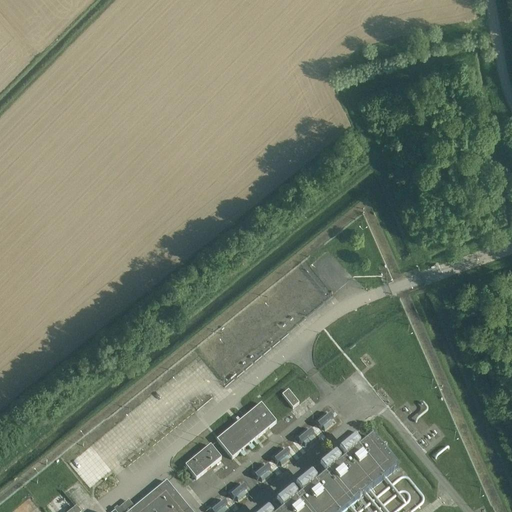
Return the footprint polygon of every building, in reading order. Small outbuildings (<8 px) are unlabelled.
[(282,396),(292,409),(298,404),(288,391),(282,396)] [(276,424),(260,405),(216,441),(231,460),(276,424)] [(314,418),(323,430),(335,419),(326,408),(314,418)] [(294,436),(303,447),(316,437),(307,425),(294,436)] [(344,511),(397,469),(372,438),(281,511),(344,511)] [(273,454),(282,465),(295,455),(285,444),(273,454)] [(221,460),(210,446),(185,467),(195,480),(221,460)] [(252,471),(261,483),(273,472),(264,461),(252,471)] [(34,493),(47,511),(48,511),(57,506),(43,486),(45,485),(42,480),(33,487),(36,492),(34,493)] [(228,491),(238,502),(250,492),(241,481),(228,491)] [(190,511),(166,482),(134,508),(128,501),(119,508),(114,511),(190,511)] [(274,511),(292,498),(286,490),(268,503),(274,511)] [(209,507),(212,511),(225,511),(230,508),(221,497),(209,507)] [(31,499),(26,501),(31,511),(32,511),(37,509),(31,499)] [(27,511),(21,503),(10,511),(9,511),(27,511)]
